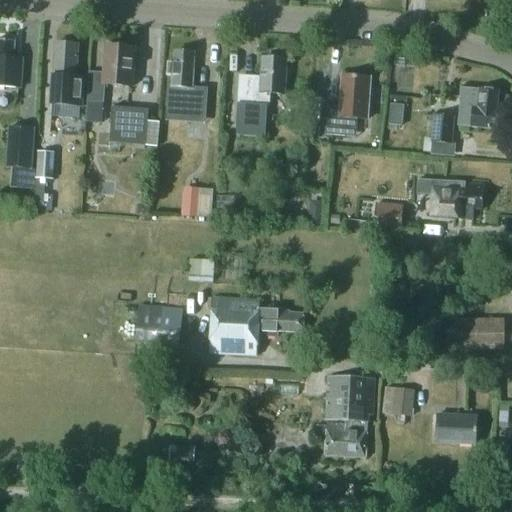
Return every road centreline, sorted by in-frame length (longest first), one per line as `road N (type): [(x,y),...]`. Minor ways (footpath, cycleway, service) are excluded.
road 1 (tertiary): [(511,63),(373,26),(0,2)]
road 2 (track): [(0,495),(310,511)]
